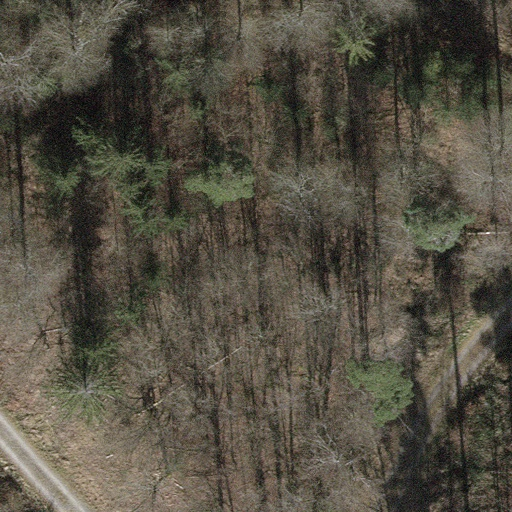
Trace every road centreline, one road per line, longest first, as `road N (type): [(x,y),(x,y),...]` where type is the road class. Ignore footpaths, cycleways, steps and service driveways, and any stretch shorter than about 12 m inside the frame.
road 1 (track): [(423,511),(487,388),(511,367)]
road 2 (track): [(0,412),(80,511)]
